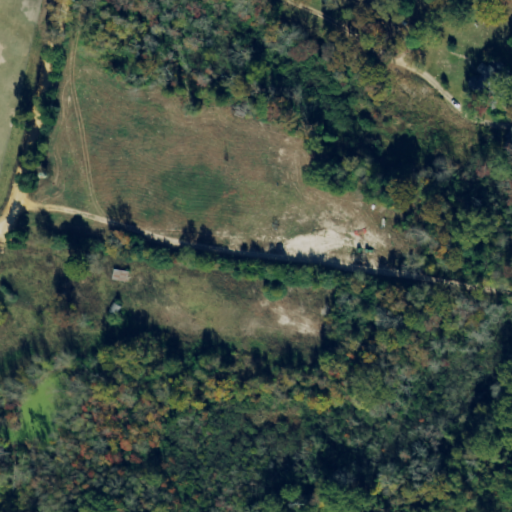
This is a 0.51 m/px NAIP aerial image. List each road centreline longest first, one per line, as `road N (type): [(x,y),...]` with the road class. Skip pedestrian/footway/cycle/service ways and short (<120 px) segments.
road 1 (residential): [(0,233),(63,0)]
road 2 (residential): [(5,233),(97,203),(200,220)]
